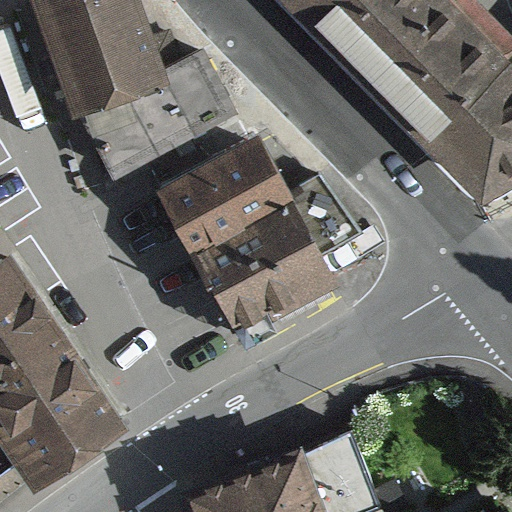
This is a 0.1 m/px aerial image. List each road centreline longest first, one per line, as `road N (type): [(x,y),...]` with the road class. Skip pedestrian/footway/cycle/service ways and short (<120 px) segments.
road 1 (residential): [(0,71),(9,103),(184,441)]
road 2 (tertiary): [(484,268),(236,0)]
road 3 (residential): [(184,441),(484,268)]
